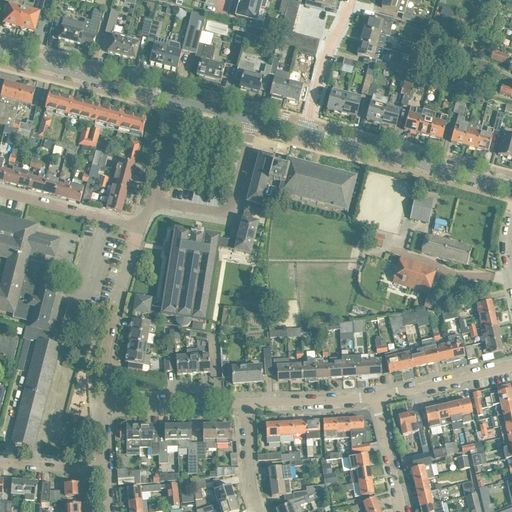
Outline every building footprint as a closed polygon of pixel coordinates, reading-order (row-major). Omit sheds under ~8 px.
[(10,27),(11,26),(19,28),(25,4),(26,4),(26,3),(27,1),(21,0),(18,0),(18,2),(11,0),(10,0),(4,0),(4,2),(9,3),(4,24),(5,25),(6,26),(7,27),(8,27),(9,27),(10,27)] [(25,31),(26,30),(35,33),(39,14),(41,15),(45,0),(35,0),(34,6),(26,3),(26,4),(25,4),(19,28),(20,29),(21,30),(22,31),(23,31),(24,31),(25,31)] [(239,0),(239,2),(260,8),(265,9),(267,0),(239,0)] [(306,0),(305,5),(313,8),(324,10),(325,6),(330,8),(332,0),(306,0)] [(405,8),(406,8),(408,2),(407,2),(401,0),(400,0),(384,0),(383,4),(385,4),(384,8),(382,8),(403,15),(405,8)] [(288,2),(287,7),(298,10),(300,4),(289,1),(288,2)] [(239,6),(236,17),(251,21),(249,28),(262,31),(264,24),(257,22),(260,8),(239,2),(238,6),(239,6)] [(297,16),(298,10),(287,7),(286,10),(286,13),(297,16)] [(414,11),(406,8),(405,8),(403,15),(402,19),(413,23),(415,18),(412,17),(414,11)] [(113,35),(115,27),(119,12),(111,10),(105,33),(112,35),(113,35)] [(196,55),(199,43),(201,32),(205,17),(192,13),(185,41),(182,51),(196,55)] [(295,22),(297,16),(286,13),(285,16),(284,19),(295,22)] [(380,35),(386,36),(387,30),(390,19),(393,20),(393,19),(377,15),(376,20),(370,19),(367,18),(367,20),(364,19),(363,26),(365,27),(364,31),(380,35)] [(93,49),(99,24),(84,20),(83,24),(64,18),(58,39),(93,49)] [(294,28),(295,22),(284,19),(283,22),(282,25),(294,28)] [(149,38),(152,26),(153,22),(145,20),(141,36),(149,38)] [(292,33),(294,28),(282,25),(281,30),(292,33)] [(155,44),(156,40),(159,29),(152,26),(149,38),(147,42),(154,44),(155,44)] [(127,37),(120,35),(120,33),(120,32),(120,30),(119,29),(118,28),(117,27),(115,27),(113,35),(112,35),(108,53),(121,56),(127,37)] [(294,46),(297,35),(292,33),(281,30),(278,41),(294,46)] [(376,48),(380,35),(364,31),(362,39),(364,39),(363,44),(361,43),(376,48)] [(214,36),(201,32),(199,43),(196,55),(193,65),(199,66),(196,76),(221,82),(225,67),(212,63),(216,48),(211,46),(214,36)] [(503,44),(505,37),(495,34),(492,40),(503,44)] [(300,47),(302,36),(297,35),(294,46),(299,47),(300,47)] [(305,49),(308,38),(302,36),(300,47),(305,49)] [(135,60),(138,50),(140,40),(127,37),(121,56),(135,60)] [(311,50),(314,39),(308,38),(305,49),(311,50)] [(320,41),(314,39),(311,50),(317,52),(320,41)] [(163,67),(168,49),(170,43),(162,41),(160,47),(154,46),(149,64),(163,67)] [(177,71),(182,53),(180,53),(180,46),(170,43),(168,49),(163,67),(177,71)] [(382,62),(383,56),(385,50),(382,49),(376,48),(361,43),(358,51),(361,52),(360,56),(357,56),(376,61),(382,62)] [(382,49),(391,51),(392,45),(384,43),(382,49)] [(315,58),(317,52),(311,50),(305,49),(300,47),(299,47),(297,53),(315,58)] [(491,60),(506,65),(508,56),(493,51),(491,60)] [(285,99),(289,83),(291,75),(277,71),(280,60),(274,59),(271,68),(270,75),(275,76),(270,95),(272,96),(271,98),(282,101),(283,99),(285,99)] [(344,59),(342,66),(353,68),(355,62),(344,59)] [(447,61),(444,60),(441,62),(440,65),(441,68),(444,69),(447,67),(448,64),(447,61)] [(394,65),(382,62),(376,61),(375,67),(393,72),(403,74),(405,68),(394,65)] [(260,78),(252,76),(255,66),(239,62),(235,80),(241,82),(240,87),(241,88),(240,90),(246,91),(247,89),(259,92),(260,90),(265,92),(270,75),(271,68),(265,66),(263,74),(261,73),(260,78)] [(490,74),(493,66),(478,62),(476,70),(490,74)] [(370,85),(371,85),(373,76),(366,75),(361,94),(367,96),(370,85)] [(401,95),(404,95),(401,106),(407,108),(415,77),(406,75),(401,95)] [(426,79),(417,77),(415,84),(424,86),(426,79)] [(429,86),(442,90),(444,84),(431,80),(429,86)] [(469,91),(471,84),(457,80),(455,87),(469,91)] [(19,103),(23,88),(5,83),(0,81),(0,124),(5,126),(13,128),(14,122),(19,103)] [(303,86),(289,83),(285,99),(299,103),(303,86)] [(381,124),(385,107),(387,100),(375,96),(378,87),(371,85),(370,85),(367,96),(373,97),(366,121),(381,124)] [(511,89),(502,87),(499,94),(511,97),(511,89)] [(35,91),(23,88),(19,103),(31,106),(35,91)] [(342,114),(346,96),(347,93),(333,89),(327,110),(342,114)] [(356,118),(362,97),(347,93),(346,96),(342,114),(356,118)] [(61,114),(65,99),(49,94),(45,110),(61,114)] [(76,118),(80,103),(65,99),(61,114),(76,118)] [(94,123),(98,107),(80,103),(76,118),(94,123)] [(453,113),(458,115),(462,116),(465,106),(455,103),(453,113)] [(111,128),(115,112),(98,107),(94,123),(111,128)] [(395,128),(398,119),(400,111),(385,107),(381,124),(395,128)] [(417,134),(421,117),(415,115),(417,109),(411,107),(409,114),(407,121),(404,131),(417,134)] [(429,137),(433,121),(436,113),(423,110),(421,117),(417,134),(429,137)] [(126,131),(130,116),(115,112),(111,128),(126,131)] [(142,136),(146,120),(130,116),(126,131),(142,136)] [(442,140),(444,131),(446,124),(447,117),(442,116),(440,123),(433,121),(429,137),(442,140)] [(451,143),(463,146),(467,130),(469,123),(463,122),(464,119),(458,117),(451,143)] [(496,119),(493,130),(494,131),(499,133),(503,121),(496,119)] [(26,125),(14,122),(13,128),(18,129),(31,133),(33,123),(27,122),(26,125)] [(476,149),(480,134),(481,127),(469,123),(467,130),(463,146),(476,149)] [(8,146),(10,136),(16,137),(18,129),(13,128),(5,126),(3,134),(4,134),(1,144),(8,146)] [(29,137),(31,133),(18,129),(16,137),(17,137),(28,140),(29,137)] [(488,153),(491,143),(493,136),(492,136),(494,131),(493,130),(488,129),(486,136),(480,134),(476,149),(488,153)] [(511,130),(505,129),(503,134),(498,155),(511,158),(511,130)] [(87,147),(88,141),(87,140),(80,138),(79,145),(87,147)] [(95,149),(97,143),(90,141),(88,141),(87,147),(95,149)] [(68,151),(69,146),(56,143),(55,148),(68,151)] [(95,152),(92,166),(98,167),(102,153),(95,152)] [(357,178),(356,178),(287,160),(287,161),(274,158),(275,157),(259,153),(246,203),(261,207),(263,197),(277,201),(278,195),(347,213),(357,178)] [(131,176),(134,164),(122,161),(121,166),(118,165),(116,172),(131,176)] [(98,168),(98,167),(92,166),(89,176),(89,177),(93,178),(96,167),(98,168)] [(21,171),(9,168),(8,172),(7,172),(4,183),(17,186),(21,171)] [(17,186),(30,190),(33,177),(32,177),(33,174),(21,171),(17,186)] [(131,176),(116,172),(113,184),(116,185),(116,186),(128,189),(131,176)] [(46,178),(42,193),(55,196),(58,185),(57,185),(58,181),(54,180),(55,176),(47,174),(46,178)] [(33,177),(30,190),(42,193),(46,178),(39,176),(38,179),(33,177)] [(84,188),(80,187),(78,183),(73,181),(72,185),(68,200),(80,203),(84,188)] [(72,185),(60,182),(59,185),(58,185),(55,196),(68,200),(72,185)] [(113,187),(110,198),(124,202),(128,189),(116,186),(116,187),(113,187)] [(82,203),(90,205),(93,194),(85,191),(82,203)] [(429,223),(431,210),(434,200),(415,196),(410,219),(429,223)] [(121,214),(124,202),(110,198),(108,204),(102,202),(100,208),(121,214)] [(262,208),(256,207),(246,205),(237,242),(219,239),(218,248),(234,251),(250,255),(258,223),(250,221),(252,214),(260,216),(262,208)] [(46,255),(55,257),(59,240),(34,234),(36,226),(19,222),(0,216),(0,310),(14,314),(13,318),(28,322),(24,339),(33,341),(33,340),(38,341),(38,340),(56,345),(57,341),(58,341),(67,306),(60,304),(62,294),(41,288),(47,265),(43,264),(46,255)] [(218,248),(219,239),(220,238),(175,230),(172,247),(171,247),(171,246),(166,245),(164,253),(170,254),(170,253),(171,253),(163,304),(151,302),(152,299),(136,297),(134,312),(149,315),(150,313),(161,314),(161,317),(176,319),(176,321),(176,323),(177,325),(178,326),(180,328),(182,328),(184,328),(185,328),(188,327),(189,326),(191,324),(191,323),(191,322),(206,324),(218,248)] [(472,248),(448,242),(444,241),(438,239),(408,230),(402,249),(409,250),(472,268),(475,259),(469,257),(472,248)] [(385,237),(368,233),(365,244),(382,248),(385,237)] [(401,258),(393,282),(428,295),(436,271),(401,258)] [(436,298),(428,295),(423,308),(432,311),(436,298)] [(491,302),(481,304),(479,305),(477,306),(477,310),(478,317),(494,314),(491,302)] [(454,309),(448,310),(450,321),(458,319),(457,315),(456,309),(454,309)] [(421,313),(415,314),(417,322),(423,320),(421,313)] [(417,325),(417,322),(415,314),(402,316),(405,328),(417,325)] [(497,327),(494,314),(478,317),(481,329),(485,329),(485,330),(497,327)] [(405,328),(402,316),(389,318),(392,331),(405,328)] [(132,320),(131,331),(148,334),(150,323),(132,320)] [(353,322),(353,334),(366,333),(366,331),(365,321),(353,322)] [(466,329),(464,321),(459,322),(461,330),(462,335),(470,333),(476,332),(474,327),(468,328),(468,329),(466,329)] [(353,334),(353,322),(339,324),(340,330),(340,335),(353,334)] [(500,340),(497,328),(497,327),(485,330),(480,332),(481,336),(483,336),(485,343),(500,340)] [(287,330),(270,333),(270,339),(287,338),(287,330)] [(147,344),(148,334),(131,331),(129,342),(147,344)] [(0,355),(14,359),(18,343),(19,340),(0,335),(0,355)] [(465,356),(462,347),(460,335),(448,338),(449,344),(454,362),(460,361),(460,358),(465,356)] [(33,448),(59,346),(56,345),(38,340),(38,341),(12,443),(33,448)] [(503,352),(500,340),(485,343),(487,351),(490,350),(491,355),(503,352)] [(145,355),(147,344),(129,342),(127,353),(145,355)] [(454,362),(449,344),(442,346),(442,349),(437,350),(440,362),(446,361),(447,364),(454,362)] [(464,346),(465,350),(467,360),(482,357),(480,351),(474,353),(472,344),(464,346)] [(273,376),(272,360),(271,349),(264,350),(266,376),(273,376)] [(413,369),(410,353),(404,355),(403,349),(397,351),(398,356),(401,371),(413,369)] [(440,362),(437,350),(432,352),(431,349),(423,350),(427,365),(440,362)] [(199,374),(198,356),(197,350),(187,350),(187,357),(188,375),(199,374)] [(427,365),(423,350),(416,352),(416,355),(412,356),(415,368),(427,365)] [(342,362),(343,378),(355,377),(354,358),(349,358),(349,351),(341,352),(342,359),(342,362)] [(401,371),(398,356),(397,351),(390,352),(391,354),(385,355),(389,374),(401,371)] [(149,367),(151,356),(145,355),(127,353),(126,363),(129,364),(128,370),(142,372),(143,366),(149,367)] [(210,373),(209,363),(209,355),(198,356),(199,374),(210,373)] [(362,380),(370,379),(368,360),(368,356),(361,357),(354,358),(355,377),(362,377),(362,380)] [(188,375),(187,357),(176,357),(177,375),(188,375)] [(174,371),(173,359),(168,359),(164,360),(164,362),(165,372),(174,371)] [(323,359),(315,360),(316,364),(317,379),(330,379),(329,366),(328,366),(328,361),(323,362),(323,359)] [(343,378),(342,362),(342,359),(330,360),(330,366),(329,366),(330,379),(343,378)] [(290,381),(289,365),(290,365),(289,360),(273,360),(274,369),(277,369),(278,382),(290,381)] [(317,379),(316,364),(315,360),(308,360),(308,364),(304,364),(304,368),(302,368),(303,380),(309,380),(309,383),(316,382),(316,379),(317,379)] [(381,375),(381,365),(381,363),(380,360),(377,360),(368,360),(370,379),(377,379),(377,376),(381,375)] [(230,379),(229,362),(222,362),(223,379),(230,379)] [(303,380),(302,368),(302,365),(290,365),(289,365),(290,381),(303,380)] [(263,383),(262,373),(262,367),(247,368),(248,382),(254,382),(254,383),(263,383)] [(248,382),(247,368),(232,369),(233,384),(242,384),(242,382),(248,382)] [(495,406),(511,401),(511,393),(510,385),(497,388),(498,394),(490,396),(493,406),(495,406)] [(472,394),(476,410),(481,409),(479,399),(481,398),(480,392),(472,394)] [(469,401),(457,403),(461,417),(462,425),(474,422),(469,401)] [(511,413),(511,401),(495,406),(498,417),(511,413)] [(461,417),(457,403),(447,406),(451,424),(455,423),(454,418),(461,417)] [(451,424),(447,406),(442,407),(441,405),(436,406),(437,408),(436,408),(441,428),(446,426),(446,425),(451,424)] [(441,428),(436,408),(425,411),(429,429),(434,428),(434,429),(441,428)] [(511,424),(511,413),(498,417),(491,418),(492,423),(499,422),(500,427),(511,424)] [(427,447),(422,425),(417,426),(414,414),(398,417),(403,436),(418,433),(421,448),(427,447)] [(350,433),(349,419),(336,420),(337,433),(337,440),(351,440),(350,433)] [(359,437),(364,436),(363,419),(349,419),(350,433),(351,440),(356,440),(359,437)] [(337,433),(336,420),(323,421),(324,441),(337,440),(337,433)] [(320,441),(320,434),(319,431),(319,421),(306,422),(306,435),(307,441),(320,441)] [(306,435),(306,422),(292,423),(293,436),(306,435)] [(293,436),(292,423),(279,424),(280,443),(293,442),(293,436)] [(280,443),(279,424),(266,425),(267,444),(280,443)] [(511,436),(511,424),(500,427),(502,439),(508,437),(511,436)] [(217,444),(216,425),(203,426),(203,444),(205,444),(206,450),(217,449),(217,444)] [(230,425),(216,425),(217,444),(230,444),(230,425)] [(140,448),(139,426),(126,427),(126,430),(120,430),(120,439),(126,439),(127,451),(140,451),(140,448)] [(153,444),(153,426),(139,426),(140,448),(148,448),(148,456),(151,456),(151,444),(153,444)] [(178,426),(164,426),(164,428),(165,444),(167,444),(167,453),(178,453),(178,450),(178,447),(178,426)] [(191,426),(178,426),(178,447),(178,450),(189,450),(189,444),(191,444),(191,426)] [(488,437),(487,431),(481,432),(477,433),(478,439),(483,438),(488,437)] [(511,447),(511,436),(508,437),(502,439),(505,449),(511,447)] [(483,443),(473,445),(475,450),(476,456),(479,455),(485,454),(483,443)] [(153,444),(151,444),(151,456),(159,456),(159,444),(153,444)] [(165,444),(159,444),(159,456),(159,461),(159,465),(167,465),(167,453),(167,444),(165,444)] [(197,444),(191,444),(189,444),(189,450),(189,466),(197,466),(197,456),(197,444)] [(205,444),(203,444),(197,444),(197,456),(198,456),(198,460),(206,460),(206,450),(205,444)] [(454,455),(452,444),(445,445),(445,446),(445,448),(447,457),(454,455)] [(352,454),(370,452),(369,445),(351,448),(352,454)] [(511,447),(505,449),(503,450),(506,460),(511,458),(511,447)] [(447,457),(445,448),(433,451),(435,459),(447,457)] [(294,461),(294,455),(281,456),(282,460),(282,463),(289,462),(294,461)] [(370,468),(368,455),(348,459),(348,464),(350,472),(370,468)] [(429,455),(411,459),(414,469),(431,465),(429,455)] [(471,457),(472,461),(473,468),(479,467),(482,466),(479,455),(476,456),(471,457)] [(467,456),(457,459),(459,471),(470,469),(467,456)] [(310,459),(301,460),(294,461),(289,462),(290,467),(302,466),(302,465),(311,464),(310,459)] [(322,462),(324,476),(332,475),(330,464),(327,465),(326,461),(322,462)] [(434,478),(431,465),(411,470),(414,483),(427,480),(434,478)] [(289,467),(278,468),(268,469),(270,483),(283,481),(289,481),(291,480),(289,467)] [(234,476),(234,468),(217,469),(217,478),(234,476)] [(372,481),(370,468),(350,472),(352,484),(372,481)] [(140,485),(140,471),(139,471),(137,472),(127,472),(128,486),(140,485)] [(335,474),(332,475),(324,476),(326,485),(337,483),(335,474)] [(477,483),(478,489),(484,488),(483,485),(491,483),(489,475),(483,476),(483,474),(476,476),(478,483),(477,483)] [(207,489),(206,483),(206,479),(193,480),(195,500),(203,500),(201,490),(207,489)] [(430,493),(427,480),(414,483),(417,496),(430,493)] [(24,496),(25,482),(12,481),(11,495),(23,496),(24,496)] [(290,490),(289,481),(283,481),(270,483),(272,497),(291,495),(290,490)] [(374,495),(372,481),(352,484),(353,491),(355,498),(374,495)] [(36,497),(37,497),(38,483),(25,482),(24,496),(23,496),(23,504),(34,505),(34,504),(35,504),(36,497)] [(49,503),(50,493),(51,483),(42,483),(41,503),(49,503)] [(65,484),(65,492),(50,493),(49,503),(61,502),(66,502),(66,498),(80,497),(79,484),(65,484)] [(178,484),(169,485),(161,486),(161,489),(166,489),(168,508),(180,507),(178,484)] [(353,491),(352,484),(346,485),(347,487),(342,487),(342,492),(347,491),(353,491)] [(160,485),(137,488),(127,489),(129,502),(142,501),(141,493),(161,492),(160,485)] [(307,488),(307,491),(293,493),(294,499),(305,496),(308,496),(325,491),(325,485),(307,488)] [(230,486),(221,489),(214,491),(218,504),(234,499),(230,486)] [(464,498),(466,497),(474,495),(473,489),(463,491),(464,498)] [(438,491),(436,491),(430,493),(417,496),(420,509),(441,504),(438,491)] [(476,495),(474,495),(466,497),(469,510),(472,509),(478,508),(476,495)] [(307,504),(306,501),(305,496),(294,499),(293,500),(294,504),(276,510),(276,511),(302,511),(300,507),(307,504)] [(238,511),(234,499),(218,504),(212,506),(213,511),(238,511)] [(375,499),(363,503),(366,511),(377,511),(380,511),(375,499)] [(143,511),(142,501),(129,502),(129,511),(143,511)]
